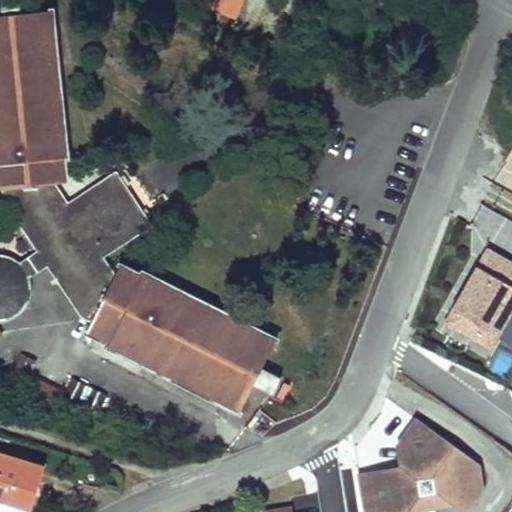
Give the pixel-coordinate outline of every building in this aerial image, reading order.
[(18,0),(0,0),(0,4),(1,17),(20,15),(18,0)] [(215,0),(237,9),(240,0),(215,0)] [(1,17),(0,16),(0,189),(3,190),(4,201),(39,252),(17,266),(12,262),(6,258),(0,257),(0,321),(9,318),(17,313),(23,307),(27,297),(29,287),(26,279),(48,265),(81,316),(92,321),(87,333),(108,343),(107,347),(239,414),(253,386),(261,369),(275,340),(144,272),(140,277),(119,266),(114,279),(100,258),(148,225),(132,201),(115,174),(66,207),(52,185),(66,184),(64,159),(68,159),(52,12),(20,15),(1,17)] [(494,351),(511,314),(511,259),(484,246),(445,326),(494,351)] [(500,340),(511,345),(511,317),(500,340)] [(280,378),(261,369),(253,386),(271,395),(280,378)] [(54,413),(62,394),(38,384),(30,403),(54,413)] [(480,468),(417,421),(397,448),(400,469),(354,476),(360,511),(408,511),(418,500),(426,489),(451,508),(456,511),(468,511),(483,492),(480,468)] [(40,468),(0,456),(0,502),(28,511),(34,490),(40,468)] [(417,511),(432,510),(451,508),(426,489),(418,500),(408,511),(417,511)]
